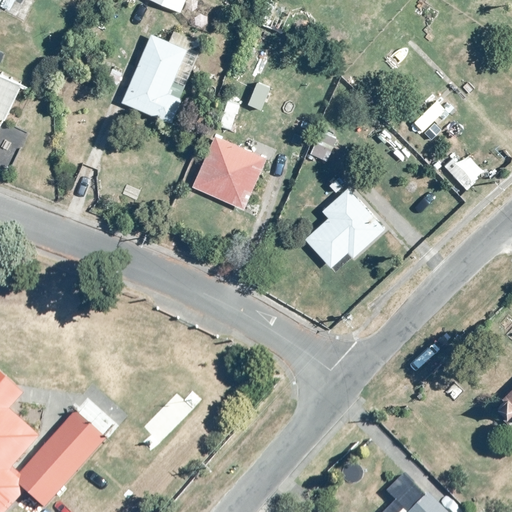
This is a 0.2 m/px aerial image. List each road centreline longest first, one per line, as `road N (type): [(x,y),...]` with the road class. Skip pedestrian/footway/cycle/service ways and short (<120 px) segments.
road 1 (residential): [(0,213),(123,254),(223,301),(349,380)]
road 2 (residential): [(349,380),(511,221)]
road 3 (residential): [(231,511),(349,380)]
